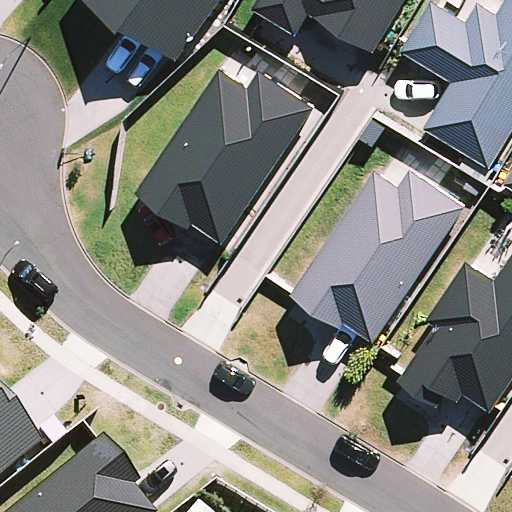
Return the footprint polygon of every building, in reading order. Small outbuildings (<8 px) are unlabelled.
[(119,0),(185,48),(218,0),(119,0)] [(315,12),(378,51),(409,0),(261,0),(256,8),(301,35),(315,12)] [(430,114),(496,156),(511,129),(511,0),(504,0),(503,2),(500,0),(477,0),(472,9),(455,0),(430,0),(407,39),(457,69),(430,114)] [(230,230),(322,95),(266,57),(253,75),(224,56),(141,178),(194,215),(198,209),(230,230)] [(380,329),(471,195),(415,157),(405,174),(382,159),(298,282),(347,315),(350,311),(380,329)] [(469,380),(495,397),(511,372),(511,251),(500,269),(471,250),(433,307),(443,312),(405,367),(443,394),(453,379),(464,387),(469,380)] [(0,470),(42,437),(0,386),(0,470)] [(150,487),(101,429),(0,511),(151,511),(156,509),(142,493),(150,487)] [(183,511),(219,511),(217,511),(214,511),(196,497),(183,511)]
